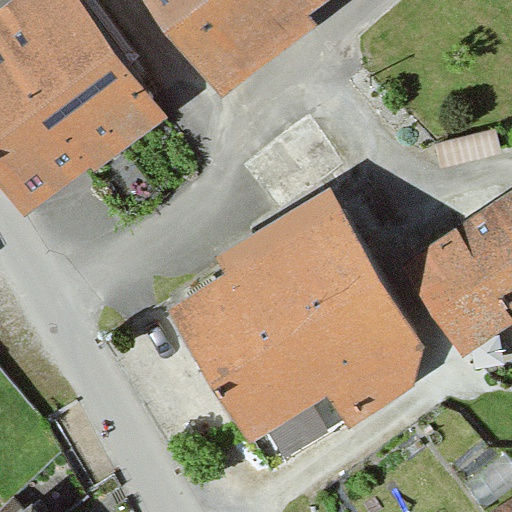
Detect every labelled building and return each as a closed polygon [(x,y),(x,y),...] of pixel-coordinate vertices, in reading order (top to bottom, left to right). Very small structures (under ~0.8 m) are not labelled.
[(157,103),(79,0),(28,0),(0,21),(0,163),(28,200),(157,103)] [(329,0),(151,0),(221,95),(316,25),(309,15),(329,0)] [(511,168),(406,225),(454,316),(511,285),(511,168)] [(333,190),(164,291),(240,418),(409,318),(333,190)] [(42,511),(28,493),(3,511),(42,511)]
